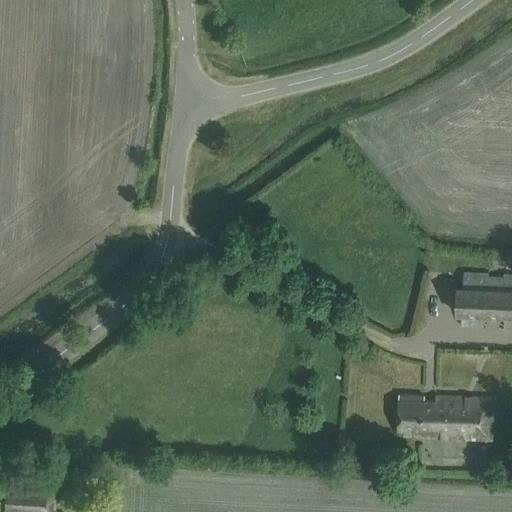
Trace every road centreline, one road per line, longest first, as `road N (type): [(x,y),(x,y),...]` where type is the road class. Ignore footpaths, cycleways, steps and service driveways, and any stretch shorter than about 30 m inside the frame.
road 1 (tertiary): [(0,398),(153,277),(170,224),(181,100)]
road 2 (unclassified): [(181,100),(220,99),(372,61),(471,0)]
